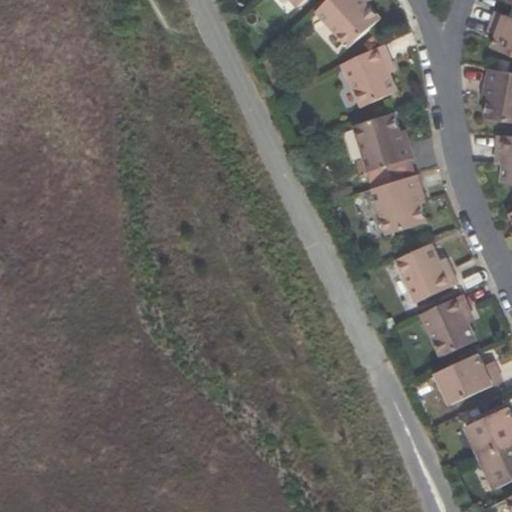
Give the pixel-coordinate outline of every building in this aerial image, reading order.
[(331,0),(318,12),(348,46),(377,19),(365,5),(360,0),(331,0)] [(511,55),(511,17),(498,12),(493,25),(502,28),(499,37),(494,49),(511,55)] [(493,25),(490,33),(499,37),(502,28),(493,25)] [(394,58),(388,44),(345,64),(364,106),(400,91),(392,73),(387,61),(394,58)] [(392,73),(399,70),(394,58),(387,61),(392,73)] [(511,121),(511,73),(489,69),(486,84),(493,85),(491,99),(488,117),(511,121)] [(493,85),(486,84),(484,98),(491,99),(493,85)] [(400,130),(395,112),(354,125),(368,171),(415,157),(410,141),(404,143),(400,130)] [(404,143),(410,141),(407,129),(400,130),(404,143)] [(511,184),(511,137),(499,136),(498,151),(507,151),(506,165),(505,185),(511,184)] [(507,151),(498,151),(497,163),(506,165),(507,151)] [(372,189),(373,193),(421,177),(420,174),(372,189)] [(419,190),(425,188),(421,177),(373,193),(386,234),(429,222),(423,202),(419,190)] [(419,190),(423,202),(428,201),(425,188),(419,190)] [(455,269),(448,271),(443,261),(435,242),(400,258),(421,302),(462,283),(455,269)] [(450,258),(443,261),(448,271),(455,269),(450,258)] [(472,309),(466,295),(425,314),(444,357),(479,341),(471,323),(466,312),(472,309)] [(471,323),(477,320),(472,309),(466,312),(471,323)] [(499,370),(491,374),(487,366),(482,355),(438,374),(452,406),(504,383),(499,370)] [(495,362),(487,366),(491,374),(499,370),(495,362)] [(486,459),(511,447),(511,407),(471,425),(486,459)] [(511,447),(486,459),(499,489),(511,483),(511,447)]
